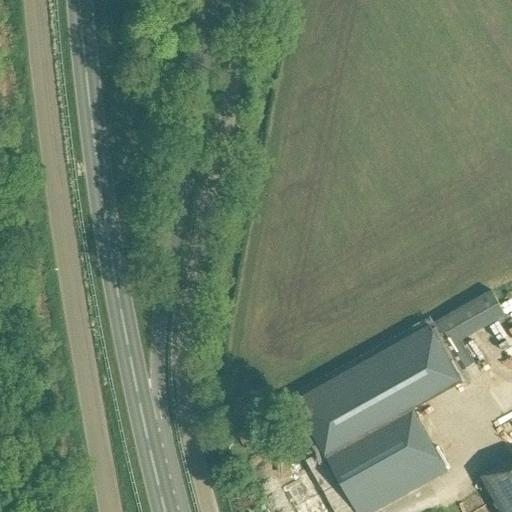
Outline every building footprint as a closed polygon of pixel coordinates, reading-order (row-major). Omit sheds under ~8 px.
[(432,322),(443,341),(457,333),(461,339),(505,314),(490,288),(432,322)] [(348,505),(437,458),(403,395),(453,369),(423,312),(285,384),(309,430),(304,432),(307,437),(294,444),(298,450),(284,457),(287,463),(270,471),(281,492),(291,511),(293,511),(310,503),(313,509),(326,502),(330,508),(342,502),(345,506),(348,505)] [(458,373),(475,363),(461,339),(457,333),(443,341),(440,343),(458,373)] [(511,511),(511,458),(481,476),(501,511),(511,511)] [(465,504),(468,511),(492,511),(484,495),(465,504)]
